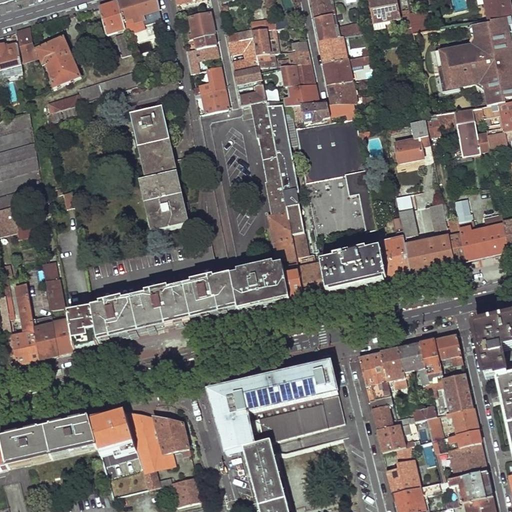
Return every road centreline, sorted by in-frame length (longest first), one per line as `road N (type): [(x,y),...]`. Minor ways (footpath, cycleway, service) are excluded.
road 1 (residential): [(459,299),(507,511)]
road 2 (primary): [(186,362),(0,405)]
road 3 (residential): [(381,511),(335,326)]
road 4 (primary): [(335,326),(186,362)]
road 5 (residential): [(186,362),(222,493)]
road 6 (primary): [(459,299),(335,326)]
